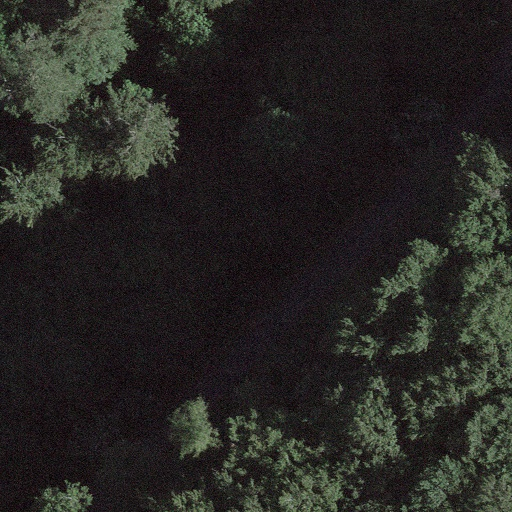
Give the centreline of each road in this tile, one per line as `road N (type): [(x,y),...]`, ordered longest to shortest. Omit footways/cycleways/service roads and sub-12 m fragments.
road 1 (track): [(77,511),(467,111),(511,17)]
road 2 (track): [(342,0),(0,268)]
